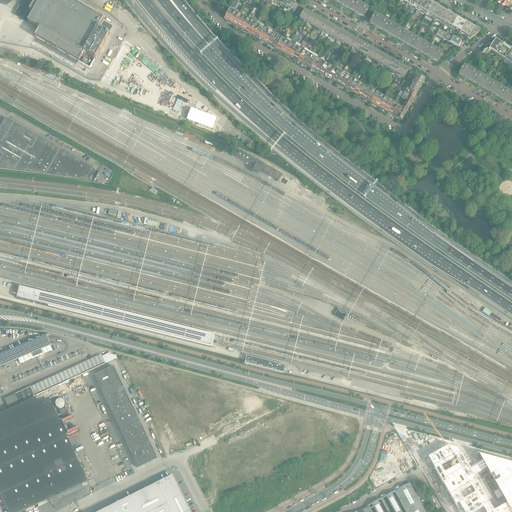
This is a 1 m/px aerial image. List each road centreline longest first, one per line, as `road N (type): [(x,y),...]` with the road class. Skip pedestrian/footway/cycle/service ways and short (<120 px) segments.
road 1 (secondary): [(378,406),(0,310)]
road 2 (secondary): [(0,321),(50,327),(372,414)]
road 3 (motorway): [(511,293),(307,145),(211,56)]
road 4 (residential): [(199,0),(224,28),(400,128),(436,73)]
road 5 (motorway): [(283,142),(511,308)]
road 6 (motorway): [(131,0),(213,92),(283,142)]
road 7 (motorway): [(144,0),(283,142)]
road 8 (residential): [(436,73),(308,0)]
road 9 (secondary): [(511,443),(378,406)]
road 10 (secondary): [(379,416),(511,452)]
